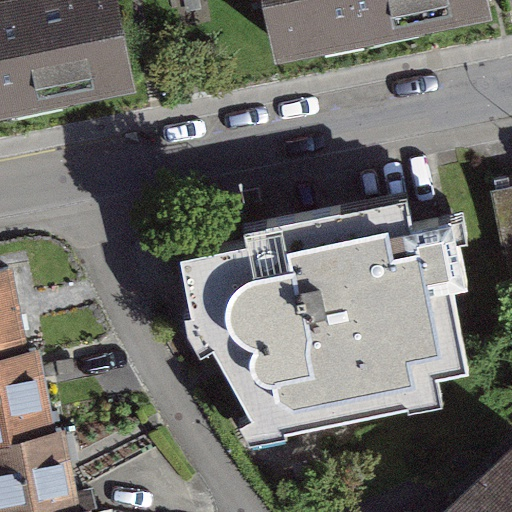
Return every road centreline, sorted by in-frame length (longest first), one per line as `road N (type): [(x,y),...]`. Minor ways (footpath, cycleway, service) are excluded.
road 1 (tertiary): [(511,85),(86,175)]
road 2 (unclassified): [(86,175),(133,331),(192,439),(249,511)]
